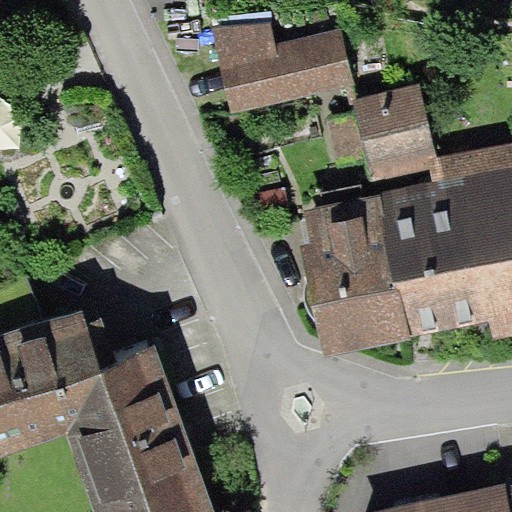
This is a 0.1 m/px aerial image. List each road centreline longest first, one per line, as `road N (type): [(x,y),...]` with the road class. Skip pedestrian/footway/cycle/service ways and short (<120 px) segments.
road 1 (residential): [(297,477),(252,301),(107,0)]
road 2 (residential): [(511,395),(404,429),(297,477)]
